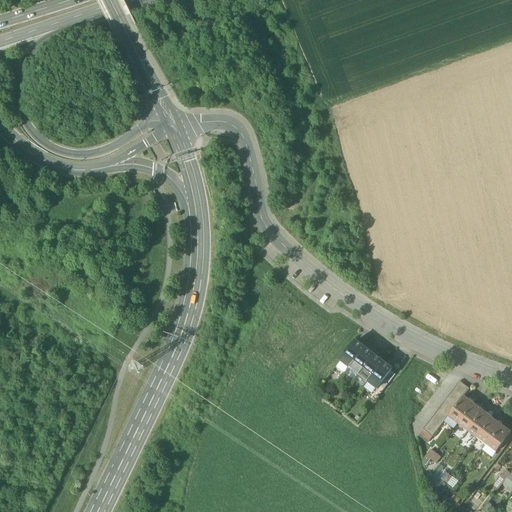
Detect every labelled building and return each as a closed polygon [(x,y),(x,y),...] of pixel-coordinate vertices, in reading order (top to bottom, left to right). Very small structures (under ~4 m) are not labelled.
[(355,342),(340,361),(349,369),(364,349),(355,342)] [(364,349),(349,369),(358,376),(373,356),(364,349)] [(373,356),(358,376),(367,383),(382,363),(373,356)] [(392,370),(382,363),(367,383),(377,390),(383,381),(391,371),(392,370)] [(391,371),(383,381),(388,385),(395,375),(391,371)] [(469,389),(459,382),(456,387),(465,394),(469,389)] [(465,394),(456,387),(452,392),(462,399),(463,397),(465,394)] [(462,399),(452,392),(449,396),(458,404),(462,399)] [(458,404),(449,396),(445,401),(454,408),(458,404)] [(473,404),(463,397),(458,404),(454,408),(451,413),(448,417),(458,424),(473,404)] [(454,408),(445,401),(441,406),(451,413),(454,408)] [(473,404),(458,424),(467,431),(482,411),(473,404)] [(451,413),(441,406),(438,411),(447,418),(448,417),(451,413)] [(447,418),(438,411),(434,415),(443,423),(447,418)] [(482,411),(467,431),(477,438),(492,419),(482,411)] [(443,423),(434,415),(430,420),(440,427),(443,423)] [(492,419),(477,438),(486,445),(501,426),(492,419)] [(440,427),(430,420),(427,425),(436,432),(440,427)] [(436,432),(427,425),(423,430),(432,437),(436,432)] [(501,426),(486,445),(496,453),(511,433),(501,426)] [(424,458),(434,467),(443,457),(433,448),(424,458)] [(510,474),(506,471),(501,477),(494,487),(494,491),(496,493),(503,484),(510,474)] [(511,475),(510,474),(503,484),(507,487),(511,480),(511,475)] [(444,481),(440,478),(432,489),(436,492),(444,481)]
